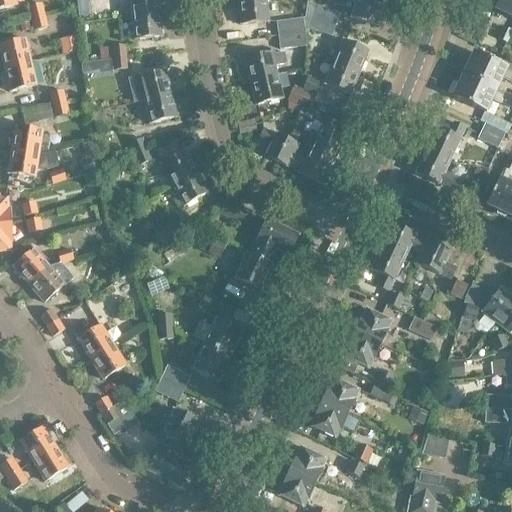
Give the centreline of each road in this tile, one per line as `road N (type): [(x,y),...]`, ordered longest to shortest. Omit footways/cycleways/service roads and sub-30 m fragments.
road 1 (unclassified): [(210,511),(345,227)]
road 2 (residential): [(345,227),(217,162),(203,127),(193,0)]
road 3 (unclassified): [(366,183),(436,0)]
road 4 (residential): [(511,251),(366,183)]
road 5 (residential): [(138,511),(41,385)]
